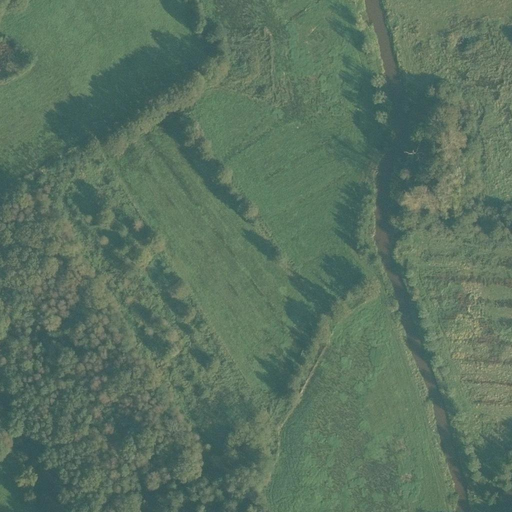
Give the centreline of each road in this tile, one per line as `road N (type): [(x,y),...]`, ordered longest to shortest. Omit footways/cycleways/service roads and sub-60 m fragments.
road 1 (track): [(371,152),(350,244),(379,285),(437,483)]
road 2 (track): [(371,152),(367,83),(344,0)]
